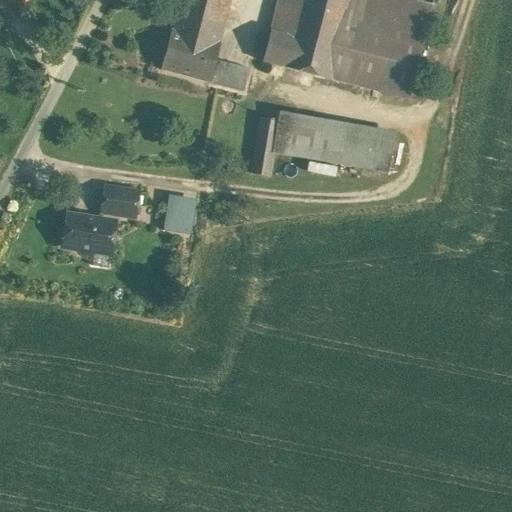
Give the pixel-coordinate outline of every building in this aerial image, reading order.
[(230,0),(181,0),(174,31),(220,43),(230,0)] [(301,0),(278,0),(271,30),(292,35),(301,0)] [(301,0),(292,35),(284,67),(331,79),(350,0),(301,0)] [(412,0),(350,0),(331,79),(409,99),(433,5),(412,0)] [(220,43),(174,31),(173,30),(163,70),(210,83),(216,60),(221,43),(220,43)] [(292,35),(271,30),(263,62),(284,67),(292,35)] [(250,68),(216,60),(210,83),(243,91),(250,68)] [(261,117),(251,173),(270,177),(280,120),(261,117)] [(395,137),(285,119),(279,154),(389,172),(395,137)] [(138,193),(106,188),(103,212),(134,216),(138,193)] [(195,233),(201,197),(173,192),(167,228),(195,233)] [(115,222),(68,214),(63,247),(110,254),(115,222)]
